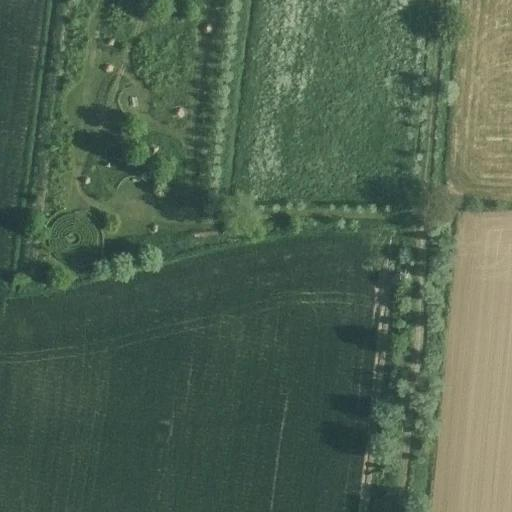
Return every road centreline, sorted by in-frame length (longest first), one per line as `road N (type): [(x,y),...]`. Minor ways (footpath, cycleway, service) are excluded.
road 1 (track): [(399,511),(443,0)]
road 2 (track): [(425,212),(298,215),(218,228),(159,213)]
